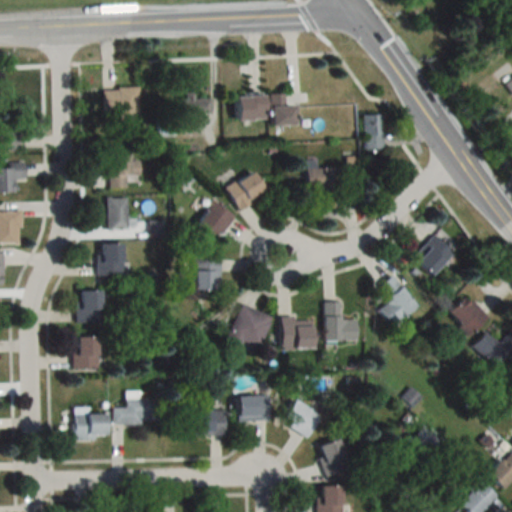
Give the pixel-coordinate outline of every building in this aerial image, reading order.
[(490,76),(507,96),(511,91),(511,73),(504,64),(490,76)] [(134,115),(134,88),(100,88),(100,115),(134,115)] [(178,93),(178,115),(206,115),(206,98),(190,98),(190,93),(178,93)] [(289,104),(282,104),(282,94),(266,94),(266,125),(289,125),(289,104)] [(260,96),(231,96),(231,120),(260,120),(260,96)] [(379,115),(360,115),(360,150),(379,150),(379,115)] [(173,136),(173,121),(154,121),(154,136),(173,136)] [(0,133),(0,150),(14,150),(14,133),(0,133)] [(124,188),(124,177),(138,177),(138,158),(125,158),(125,155),(105,156),(105,188),(124,188)] [(0,191),(8,192),(8,178),(20,178),(20,164),(0,163),(0,191)] [(318,190),(318,207),(335,207),(335,168),(302,168),(302,190),(318,190)] [(221,190),(236,209),(261,190),(246,171),(221,190)] [(102,229),(124,229),(124,197),(102,197),(102,229)] [(229,216),(209,200),(189,225),(210,241),(229,216)] [(0,210),(0,243),(17,243),(17,211),(0,210)] [(449,253),(430,234),(407,257),(426,275),(449,253)] [(118,242),(95,242),(94,274),(118,275),(118,242)] [(189,289),(215,289),(215,257),(189,257),(189,289)] [(412,306),(388,274),(375,284),(386,300),(374,309),(386,325),(412,306)] [(72,290),(72,321),(96,321),(96,290),(72,290)] [(466,299),(463,302),(456,295),(441,312),(464,335),(483,316),(466,299)] [(319,340),(351,340),(351,319),(336,319),(336,301),(319,301),(319,340)] [(268,315),(236,303),(221,342),(237,348),(239,341),(256,348),(268,315)] [(307,349),(307,325),(290,325),(290,316),(275,316),(275,349),(307,349)] [(490,368),(511,346),(511,339),(505,333),(496,343),(483,330),(467,345),(490,368)] [(93,369),(93,336),(69,336),(69,369),(93,369)] [(264,395),(232,395),(232,420),(264,420),(264,395)] [(108,407),(108,424),(154,423),(154,396),(121,397),(121,407),(108,407)] [(316,417),(289,399),(276,420),(303,437),(316,417)] [(219,410),(188,410),(188,435),(219,435),(219,410)] [(69,437),(101,438),(101,413),(69,412),(69,437)] [(312,445),(321,476),(344,470),(335,438),(312,445)] [(482,473),(497,489),(511,474),(511,455),(506,449),(482,473)] [(473,511),(493,499),(480,480),(453,498),(461,511),(473,511)] [(336,511),(337,486),(313,486),(313,511),(336,511)]
